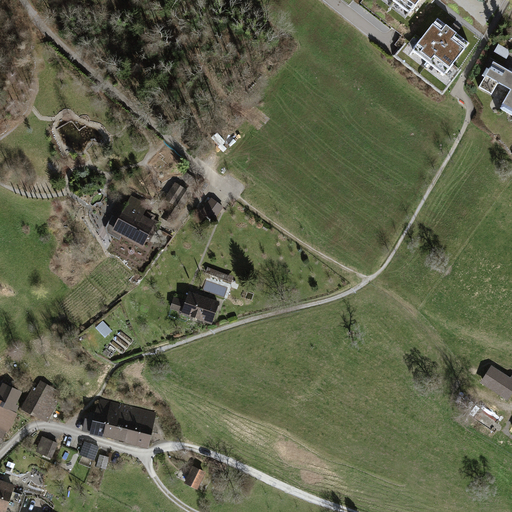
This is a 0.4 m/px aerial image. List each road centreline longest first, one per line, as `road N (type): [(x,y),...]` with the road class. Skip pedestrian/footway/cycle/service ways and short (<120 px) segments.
road 1 (residential): [(22,0),(47,37),(233,194)]
road 2 (residential): [(0,457),(43,424),(143,457),(158,483),(194,511)]
road 3 (track): [(143,457),(184,446),(348,511)]
road 4 (track): [(233,194),(281,233),(370,283)]
